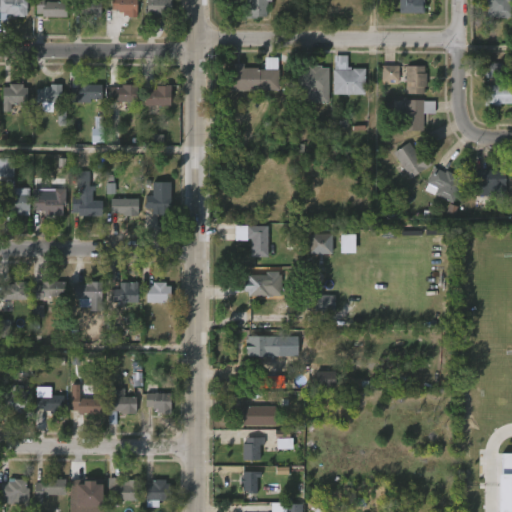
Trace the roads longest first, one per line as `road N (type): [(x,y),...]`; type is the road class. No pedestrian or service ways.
road 1 (tertiary): [(198,511),(198,0)]
road 2 (residential): [(198,39),(461,41)]
road 3 (residential): [(0,53),(199,53)]
road 4 (residential): [(0,249),(197,250)]
road 5 (residential): [(0,447),(197,447)]
road 6 (residential): [(461,41),(460,110),(480,136),(511,140)]
